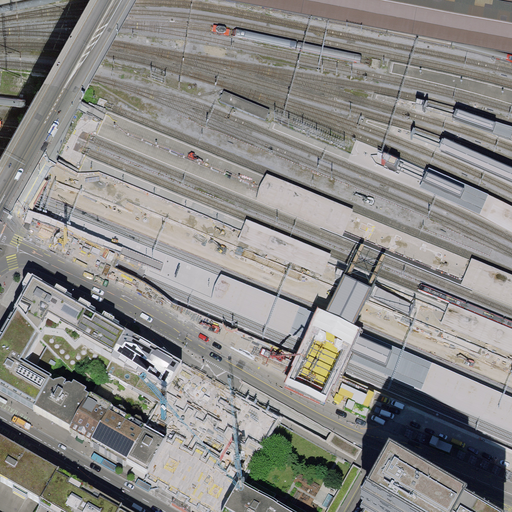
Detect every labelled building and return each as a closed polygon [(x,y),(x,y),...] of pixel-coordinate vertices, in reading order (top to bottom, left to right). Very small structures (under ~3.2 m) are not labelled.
[(511,0),(209,0),(511,56),(511,0)] [(345,343),(354,325),(362,305),(368,292),(376,275),(474,59),(445,46),(438,62),(418,106),(346,263),(331,297),(325,311),(299,367),(316,375),(323,378),(328,380),(330,377),(345,343)] [(269,110),(224,93),(221,102),(266,120),(269,110)] [(511,277),(267,176),(256,202),(511,307),(511,277)] [(511,209),(480,195),(470,215),(502,230),(511,234),(511,209)] [(331,297),(346,263),(245,220),(231,254),(331,297)] [(511,399),(212,273),(202,298),(439,399),(511,430),(511,399)] [(511,331),(376,275),(368,292),(362,305),(511,364),(511,331)] [(17,308),(13,313),(38,341),(46,349),(62,366),(70,375),(88,359),(103,376),(126,336),(117,331),(119,328),(111,323),(104,319),(102,322),(94,317),(95,314),(80,305),(78,309),(70,304),(72,301),(56,292),(55,295),(32,282),(28,281),(22,291),(26,293),(17,308)] [(11,321),(10,320),(0,337),(0,394),(25,409),(33,413),(54,377),(62,366),(46,349),(32,372),(24,367),(38,341),(13,313),(13,315),(13,316),(11,321)] [(171,362),(164,353),(159,355),(149,349),(126,336),(103,376),(103,377),(111,380),(112,380),(113,380),(113,379),(114,379),(114,378),(119,381),(119,382),(119,383),(120,384),(126,388),(128,386),(160,404),(181,367),(171,362)] [(331,385),(332,382),(328,380),(323,378),(316,375),(299,367),(298,366),(294,373),(293,377),(327,392),(329,389),(331,385)] [(230,395),(181,367),(160,404),(149,423),(170,435),(165,444),(146,477),(155,483),(200,508),(206,511),(224,511),(239,487),(276,421),(230,395)] [(40,417),(69,433),(87,401),(68,390),(64,391),(64,392),(61,390),(64,383),(54,377),(33,413),(40,417)] [(73,436),(91,446),(110,414),(87,401),(69,433),(73,436)] [(347,401),(344,408),(365,417),(368,409),(347,401)] [(144,432),(110,412),(110,414),(91,446),(90,448),(105,457),(124,467),(125,466),(144,432)] [(146,477),(165,444),(144,432),(125,466),(136,472),(146,477)] [(432,438),(429,445),(450,454),(453,446),(432,438)] [(0,483),(39,506),(57,475),(57,476),(57,475),(18,453),(0,442),(0,483)] [(455,511),(386,473),(364,511),(455,511)] [(57,476),(57,475),(39,506),(38,508),(45,511),(120,511),(81,489),(57,476)] [(269,511),(275,503),(272,501),(275,497),(251,483),(247,492),(239,487),(224,511),(269,511)] [(301,511),(288,504),(285,509),(275,503),(269,511),(301,511)]
